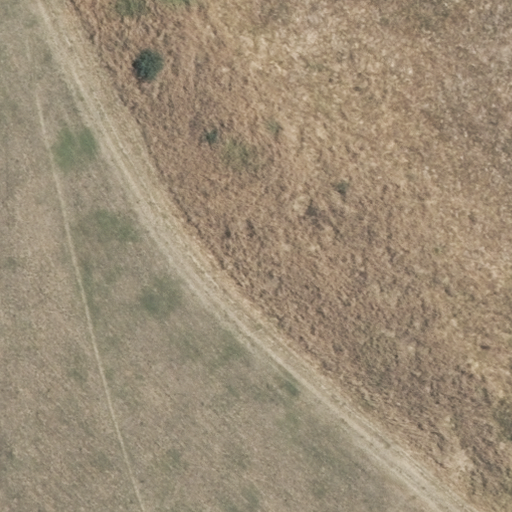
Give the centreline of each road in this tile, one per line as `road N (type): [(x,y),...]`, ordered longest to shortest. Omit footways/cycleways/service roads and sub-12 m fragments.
road 1 (track): [(457,511),(241,309),(158,197),(105,96),(43,28)]
road 2 (track): [(142,511),(49,186),(43,28),(32,0)]
